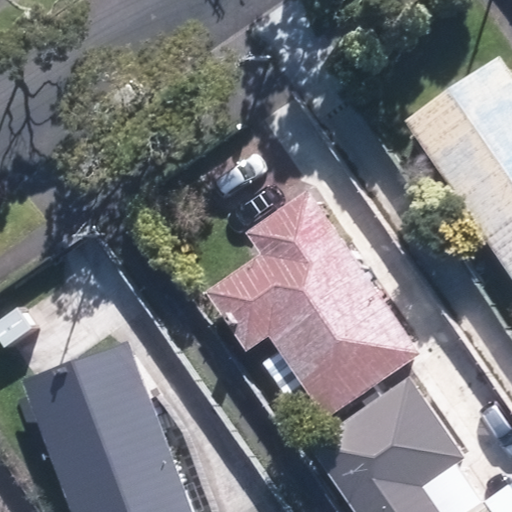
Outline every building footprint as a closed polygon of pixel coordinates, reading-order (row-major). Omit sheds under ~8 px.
[(511,66),(501,50),(407,112),(511,267),(511,66)] [(427,338),(314,175),(254,218),(270,240),(214,279),(255,338),(275,323),(332,404),(427,338)] [(68,511),(191,511),(126,334),(18,374),(68,511)] [(305,447),(351,511),(437,511),(417,483),(462,452),(408,375),(305,447)] [(511,511),(511,483),(482,503),(488,511),(511,511)]
